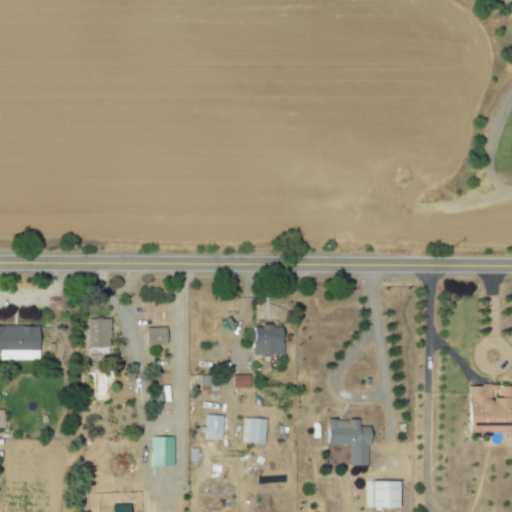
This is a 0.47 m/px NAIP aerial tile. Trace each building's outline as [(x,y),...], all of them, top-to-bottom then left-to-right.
[(106,319),(85,318),(84,354),(105,354),(106,319)] [(0,359),(35,360),(36,326),(0,324),(0,359)] [(279,355),(279,326),(249,327),(250,355),(279,355)] [(163,327),(143,328),(144,345),(164,344),(163,327)] [(230,375),(230,388),(247,388),(247,375),(230,375)] [(465,385),(465,432),(509,433),(510,386),(499,386),(499,398),(489,398),(489,385),(465,385)] [(220,415),(203,415),(202,439),(219,440),(220,415)] [(238,441),(261,444),(263,420),(240,417),(238,441)] [(347,445),(347,465),(365,466),(366,427),(355,427),(355,420),(324,420),(323,445),(347,445)] [(147,464),(170,464),(170,438),(148,438),(147,464)] [(397,481),(368,481),(368,508),(396,508),(397,481)]
